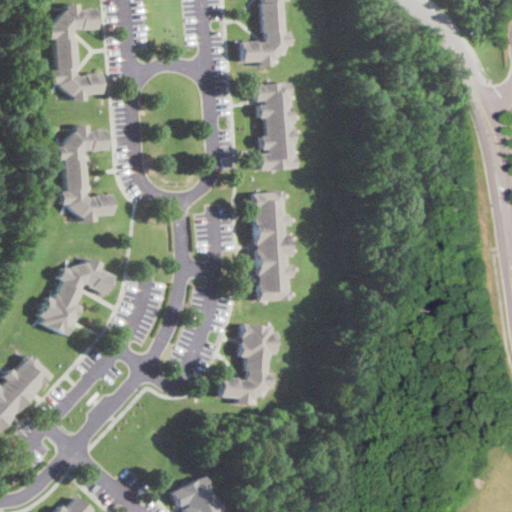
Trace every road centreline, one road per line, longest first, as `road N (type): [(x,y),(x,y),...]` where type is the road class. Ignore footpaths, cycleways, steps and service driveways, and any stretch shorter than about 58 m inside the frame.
road 1 (residential): [(181,207),(208,177),(206,73),(168,59),(132,80),(134,156),(141,181),(181,207)]
road 2 (residential): [(0,500),(20,495),(165,339),(180,289),(181,207)]
road 3 (residential): [(511,249),(483,104),(467,67),(405,0)]
